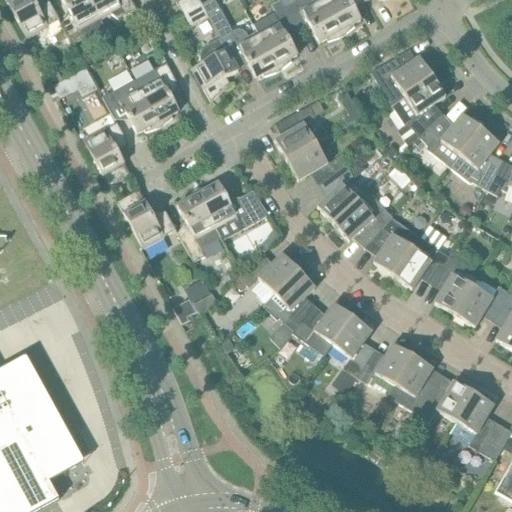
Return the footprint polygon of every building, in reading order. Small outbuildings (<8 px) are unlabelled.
[(34,4),(31,0),(3,0),(26,40),(47,28),(59,22),(49,4),(34,4)] [(79,32),(100,21),(88,0),(60,0),(71,19),(60,25),(72,46),(83,40),(79,32)] [(88,0),(100,21),(110,15),(118,21),(136,11),(129,0),(88,0)] [(183,0),(176,4),(183,17),(202,7),(197,0),(183,0)] [(319,46),(342,39),(320,0),(319,0),(311,5),(307,0),(301,0),(294,4),(291,0),(283,0),(280,2),(296,31),(307,25),(319,46)] [(320,0),(342,39),(361,23),(349,2),(351,0),(320,0)] [(256,82),(279,74),(257,35),(248,39),(246,36),(243,32),(239,31),(234,32),(231,34),(213,1),(202,7),(209,19),(208,20),(219,40),(233,66),(244,60),(256,82)] [(285,37),(296,31),(280,2),(271,7),(276,14),(253,27),(257,35),(279,74),(297,58),(285,37)] [(202,7),(183,17),(190,30),(208,20),(209,19),(202,7)] [(222,82),(237,74),(233,66),(219,40),(203,49),(201,51),(200,54),(200,56),(199,59),(199,62),(201,65),(191,71),(203,93),(210,104),(226,88),(222,82)] [(391,107),(403,99),(431,80),(419,60),(408,67),(402,57),(369,75),(391,107)] [(154,72),(134,83),(138,91),(160,130),(179,115),(170,99),(167,93),(178,87),(166,66),(154,72)] [(52,87),(63,81),(56,68),(45,74),(52,87)] [(407,133),(410,131),(412,133),(406,138),(413,145),(438,121),(428,110),(445,99),(431,80),(403,99),(391,107),(390,107),(407,133)] [(64,83),(54,89),(60,100),(61,101),(72,95),(65,82),(64,83)] [(114,122),(125,116),(137,138),(160,130),(138,91),(134,83),(102,101),(114,122)] [(281,139),(274,143),(285,163),(315,146),(309,136),(314,133),(309,124),(315,120),(309,108),(279,125),(286,136),(281,139)] [(349,118),(343,122),(347,128),(348,127),(360,120),(357,114),(349,118)] [(448,171),(479,131),(461,117),(449,133),(438,121),(413,145),(419,152),(424,147),(432,154),(432,158),(448,171)] [(126,143),(116,125),(104,132),(83,144),(108,190),(130,178),(118,156),(126,143)] [(470,185),(486,193),(499,169),(486,161),(498,146),(479,131),(448,171),(467,185),(470,185)] [(315,146),(285,163),(297,184),(327,167),(315,146)] [(391,161),(397,155),(390,147),(383,153),(391,161)] [(331,164),(338,174),(345,169),(338,159),(331,164)] [(357,161),(346,169),(355,180),(365,172),(357,161)] [(352,179),(345,169),(338,174),(345,184),(352,179)] [(511,176),(499,169),(486,193),(496,199),(500,192),(506,194),(507,190),(511,191),(511,176)] [(217,184),(194,192),(216,231),(221,240),(220,240),(222,243),(223,243),(268,218),(252,193),(239,200),(229,206),(226,200),(217,184)] [(316,210),(332,227),(357,204),(341,187),(316,210)] [(194,192),(175,207),(187,229),(176,235),(188,256),(193,265),(204,259),(200,251),(220,240),(221,240),(216,231),(194,192)] [(138,193),(116,204),(142,250),(163,238),(175,232),(165,214),(150,214),(138,193)] [(355,237),(365,247),(386,226),(390,220),(391,219),(382,211),(367,195),(357,204),(332,227),(348,244),(355,237)] [(494,200),(486,197),(482,205),(490,209),(494,200)] [(390,220),(386,226),(365,247),(379,256),(372,266),(392,279),(411,251),(418,239),(390,220)] [(411,251),(392,279),(411,292),(423,275),(434,281),(448,259),(437,253),(419,241),(418,241),(411,251)] [(251,293),(264,306),(298,273),(282,257),(257,281),(260,284),(251,293)] [(445,288),(434,306),(454,318),(471,289),(477,280),(457,268),(459,266),(449,260),(448,259),(434,281),(445,288)] [(276,323),(288,312),(290,314),(314,290),(298,273),(264,306),(262,308),(276,323)] [(245,275),(239,281),(248,290),(254,284),(245,275)] [(484,314),(494,320),(509,296),(498,290),(491,301),(471,289),(454,318),(474,330),(484,314)] [(511,298),(509,296),(494,320),(505,327),(495,343),(511,353),(511,298)] [(189,301),(172,311),(181,327),(189,323),(187,320),(196,315),(189,301)] [(292,334),(291,336),(305,346),(323,359),(332,348),(352,320),(333,307),(325,318),(321,322),(310,314),(298,328),(292,334)] [(289,320),(283,326),(292,334),(298,328),(289,320)] [(352,320),(332,348),(350,362),(371,334),(352,320)] [(356,380),(387,400),(412,359),(392,347),(380,367),(368,360),(360,374),(360,373),(356,380)] [(411,414),(418,418),(435,390),(424,383),(432,371),(412,359),(387,400),(411,414)] [(0,396),(37,466),(44,462),(56,456),(63,467),(66,470),(71,470),(75,468),(78,464),(78,459),(24,361),(0,374),(0,396)] [(356,380),(360,373),(349,367),(345,374),(356,380)] [(435,413),(455,425),(473,396),(453,384),(446,396),(435,390),(418,418),(429,425),(435,413)] [(0,511),(36,511),(56,501),(49,488),(37,466),(0,396),(0,511)] [(493,408),(473,396),(455,425),(448,437),(494,464),(503,449),(509,438),(511,435),(496,426),(482,447),(473,441),(493,408)] [(411,414),(403,426),(410,431),(418,418),(411,414)] [(418,418),(410,431),(421,437),(429,425),(418,418)] [(511,440),(509,438),(503,449),(510,453),(511,450),(511,440)] [(511,462),(494,495),(511,505),(511,462)]
